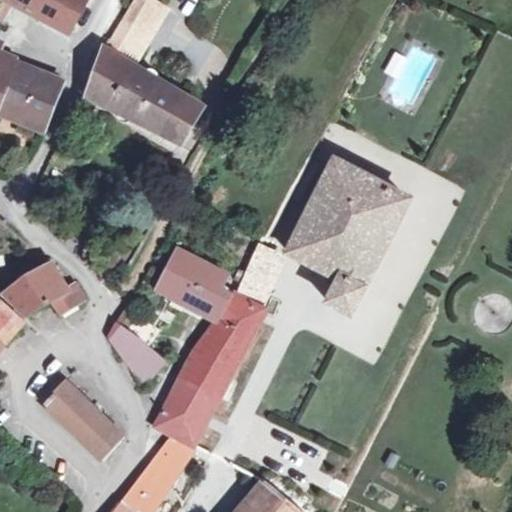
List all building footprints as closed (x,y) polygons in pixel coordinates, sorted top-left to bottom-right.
[(74,30),(90,0),(0,0),(0,17),(1,18),(10,0),(20,0),(42,12),(38,17),(57,27),(59,22),(74,30)] [(150,0),(141,0),(116,42),(143,57),(170,12),(150,0)] [(116,42),(111,51),(137,67),(143,57),(116,42)] [(0,44),(0,113),(1,114),(18,65),(0,58),(0,53),(3,46),(0,44)] [(169,136),(190,98),(163,82),(162,77),(160,74),(157,72),(153,71),(151,72),(148,73),(146,76),(145,78),(138,74),(141,70),(137,67),(111,51),(108,49),(90,98),(169,136)] [(18,65),(1,114),(46,133),(66,85),(18,65)] [(209,110),(190,98),(169,136),(189,145),(209,110)] [(292,255),(324,271),(373,181),(340,164),(292,255)] [(311,164),(303,180),(313,185),(321,168),(311,164)] [(373,181),(324,271),(341,280),(330,302),(354,315),(412,201),(373,181)] [(277,288),(292,255),(269,243),(264,241),(263,243),(249,273),(277,288)] [(220,322),(223,319),(233,297),(223,292),(231,278),(180,253),(168,277),(178,282),(171,296),(220,322)] [(51,302),(59,317),(86,302),(77,286),(65,292),(51,267),(38,274),(28,278),(17,283),(2,293),(23,315),(42,307),(51,302)] [(243,285),(239,296),(268,311),(273,297),(277,288),(249,273),(243,285)] [(178,282),(168,277),(160,291),(171,296),(178,282)] [(268,311),(239,296),(223,319),(256,337),(268,311)] [(0,334),(6,327),(16,334),(25,324),(0,301),(0,334)] [(139,318),(130,333),(152,349),(162,332),(139,318)] [(245,360),(256,337),(223,319),(220,322),(208,340),(238,356),(245,360)] [(152,349),(130,333),(118,325),(112,340),(146,388),(167,363),(166,362),(159,355),(152,349)] [(6,327),(0,334),(0,343),(4,348),(16,334),(6,327)] [(217,395),(238,356),(208,340),(196,356),(194,355),(183,377),(217,395)] [(163,350),(159,355),(166,362),(170,355),(163,350)] [(227,393),(245,360),(238,356),(217,395),(224,399),(221,404),(232,410),(238,398),(227,393)] [(209,425),(221,404),(224,399),(217,395),(183,377),(169,404),(209,425)] [(69,383),(46,407),(105,462),(127,438),(69,383)] [(197,449),(209,425),(169,404),(157,429),(173,437),(197,449)] [(232,410),(221,404),(209,425),(197,449),(213,457),(236,412),(232,410)] [(123,507),(130,511),(157,511),(193,458),(171,443),(123,507)] [(302,511),(268,484),(243,511),(302,511)]
